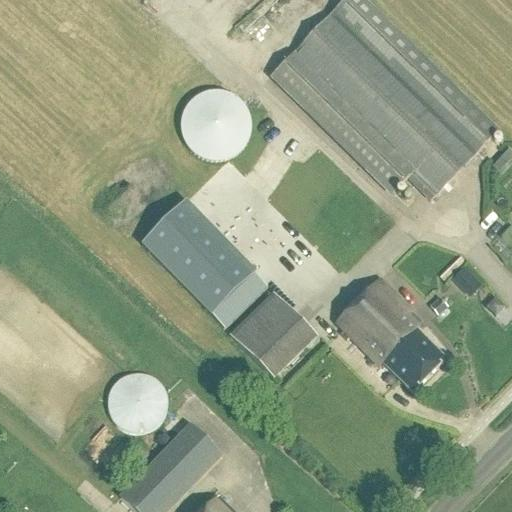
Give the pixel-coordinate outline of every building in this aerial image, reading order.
[(360,0),(190,0),(178,12),(380,212),(409,183),(431,205),(499,137),(360,0)] [(249,148),(252,136),(251,123),(246,111),(236,102),(224,97),(211,97),(199,101),(189,110),(183,122),(181,135),(185,147),(193,158),(204,165),(216,168),(229,165),(241,159),(249,148)] [(216,243),(234,255),(292,172),(274,159),(216,243)] [(500,188),(511,175),(511,166),(509,163),(492,180),(500,188)] [(143,255),(227,337),(268,294),(185,212),(143,255)] [(495,254),(504,262),(510,256),(501,247),(495,254)] [(414,397),(448,362),(418,333),(421,329),(409,317),(412,314),(380,283),(338,327),(381,370),(384,367),(414,397)] [(319,341),(279,303),(273,297),(230,341),(276,385),(319,341)] [(438,321),(448,312),(441,304),(431,313),(438,321)] [(164,427),(168,416),(169,405),(165,395),(158,386),(148,381),(137,379),(127,382),(117,388),(111,397),(109,408),(110,419),(116,429),(124,436),(135,439),(146,439),(156,434),(164,427)] [(118,501),(128,511),(170,511),(221,460),(189,428),(118,501)] [(233,511),(221,500),(208,511),(233,511)]
